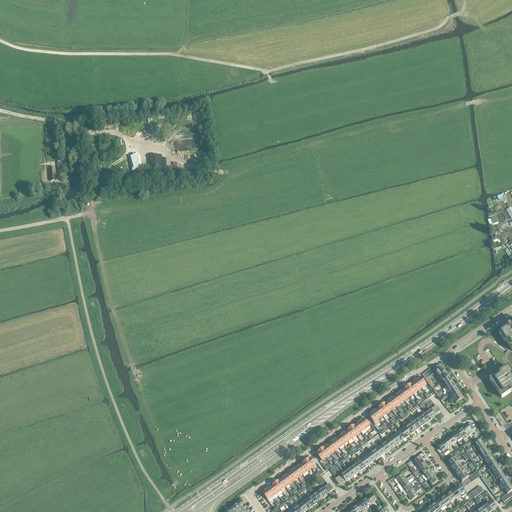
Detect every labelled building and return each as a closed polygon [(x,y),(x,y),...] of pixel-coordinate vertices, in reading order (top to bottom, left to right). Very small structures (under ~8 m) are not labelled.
[(151,132),(155,138),(160,134),(155,129),(151,132)] [(163,164),(163,154),(138,154),(138,166),(144,166),(144,164),(163,164)] [(496,217),(488,220),(491,227),(498,224),(496,217)] [(511,326),(511,327),(510,324),(505,327),(506,329),(499,333),(503,339),(504,338),(507,342),(511,350),(511,325),(511,326)] [(511,350),(509,351),(508,353),(506,355),(502,358),(507,366),(511,372),(511,350)] [(440,365),(436,368),(437,371),(436,372),(439,377),(446,372),(443,367),(441,368),(440,365)] [(503,371),(499,373),(490,379),(493,385),(494,384),(497,388),(496,388),(496,389),(497,388),(500,392),(498,393),(502,398),(511,390),(511,372),(511,373),(507,366),(502,369),(503,371)] [(439,377),(442,382),(450,377),(446,372),(439,377)] [(421,377),(416,380),(422,388),(427,385),(421,377)] [(446,387),(453,382),(450,377),(442,382),(446,387)] [(422,388),(416,380),(412,384),(418,391),(422,388)] [(449,393),(457,388),(453,382),(446,387),(449,393)] [(418,391),(412,384),(408,387),(413,395),(418,391)] [(413,395),(408,387),(403,390),(409,398),(413,395)] [(453,398),(460,393),(457,388),(449,393),(453,398)] [(409,398),(403,390),(399,393),(405,401),(409,398)] [(405,401),(399,393),(395,396),(400,404),(405,401)] [(464,398),(460,393),(453,398),(456,403),(464,398)] [(400,404),(395,396),(390,399),(396,407),(400,404)] [(396,407),(390,399),(386,402),(392,410),(396,407)] [(392,410),(386,402),(382,406),(387,413),(392,410)] [(387,413),(382,406),(377,409),(383,417),(387,413)] [(383,417),(377,409),(373,412),(379,420),(383,417)] [(433,413),(431,410),(426,413),(431,420),(436,416),(435,415),(433,413)] [(379,420),(373,412),(368,415),(374,423),(379,420)] [(421,417),(426,424),(431,420),(426,413),(421,417)] [(421,427),(426,424),(421,417),(416,420),(421,427)] [(370,426),(364,418),(360,422),(365,430),(370,426)] [(416,431),(421,427),(416,420),(411,424),(416,431)] [(365,430),(360,422),(355,425),(361,433),(365,430)] [(469,432),(475,428),(473,427),(472,425),(470,423),(462,428),(467,434),(468,436),(471,434),(469,432)] [(411,424),(406,428),(411,435),(416,431),(411,424)] [(361,433),(355,425),(351,428),(357,436),(361,433)] [(406,438),(411,435),(406,428),(405,427),(400,430),(401,431),(406,438)] [(357,436),(351,428),(347,431),(352,439),(357,436)] [(462,438),(467,434),(462,428),(458,432),(462,438)] [(352,439),(347,431),(342,434),(348,442),(352,439)] [(396,435),(401,442),(406,438),(401,431),(396,435)] [(457,441),(462,438),(458,432),(453,436),(457,441)] [(348,442),(342,434),(338,437),(344,445),(348,442)] [(396,435),(391,439),(396,446),(401,442),(396,435)] [(457,441),(453,436),(448,439),(452,445),(457,441)] [(344,445),(338,437),(334,441),(339,448),(344,445)] [(391,449),(396,446),(391,439),(386,442),(391,449)] [(447,448),(452,445),(448,439),(443,443),(447,448)] [(472,446),(475,451),(484,445),(480,440),(472,446)] [(339,448),(334,441),(329,444),(335,452),(339,448)] [(386,453),(391,449),(386,442),(381,446),(386,453)] [(447,448),(443,443),(438,446),(444,454),(449,451),(447,448)] [(335,452),(329,444),(325,447),(331,455),(335,452)] [(484,445),(475,451),(479,456),(487,450),(484,445)] [(376,450),(381,457),(386,453),(381,446),(376,450)] [(331,455),(325,447),(321,450),(326,458),(331,455)] [(376,460),(381,457),(376,450),(375,449),(370,452),(371,453),(376,460)] [(326,458),(321,450),(316,453),(322,461),(326,458)] [(490,455),(487,450),(479,456),(482,461),(485,459),(490,455)] [(371,464),(376,460),(371,453),(366,457),(371,464)] [(485,459),(488,464),(494,460),(490,455),(485,459)] [(365,456),(360,459),(366,468),(371,464),(366,457),(365,456)] [(413,461),(420,470),(426,465),(422,460),(420,456),(413,461)] [(448,463),(451,468),(459,463),(455,457),(448,463)] [(316,466),(310,458),(306,461),(311,469),(316,466)] [(366,468),(360,459),(359,458),(354,462),(356,464),(361,471),(366,468)] [(497,465),(494,460),(488,464),(491,469),(497,465)] [(311,469),(306,461),(301,464),(307,472),(311,469)] [(455,473),(462,467),(459,463),(451,468),(455,473)] [(307,472),(301,464),(297,467),(303,475),(307,472)] [(346,482),(351,479),(346,472),(344,473),(338,464),(335,467),(336,469),(338,471),(340,474),(341,476),(343,478),(345,481),(346,482)] [(351,468),(356,475),(361,471),(356,464),(351,468)] [(424,475),(430,470),(426,465),(420,470),(424,475)] [(500,470),(497,465),(491,469),(495,474),(500,470)] [(458,478),(466,472),(468,471),(464,466),(462,467),(455,473),(458,478)] [(303,475),(297,467),(293,471),(298,478),(303,475)] [(351,479),(356,475),(351,468),(346,472),(351,479)] [(434,476),(430,470),(424,475),(427,481),(434,476)] [(495,474),(498,479),(503,475),(500,470),(495,474)] [(298,478),(293,471),(288,474),(294,482),(298,478)] [(463,481),(466,480),(468,478),(469,477),(466,472),(458,478),(462,482),(463,481)] [(294,482),(288,474),(284,477),(290,485),(294,482)] [(395,479),(399,484),(406,480),(402,474),(395,479)] [(501,484),(507,480),(503,475),(498,479),(501,484)] [(438,481),(434,476),(427,481),(431,486),(438,481)] [(290,485),(284,477),(280,480),(285,488),(290,485)] [(285,488),(280,480),(275,483),(281,491),(285,488)] [(399,484),(403,490),(410,485),(406,480),(399,484)] [(501,484),(504,489),(510,486),(507,480),(501,484)] [(281,491),(275,483),(271,486),(277,494),(281,491)] [(407,495),(418,487),(416,485),(412,488),(410,485),(403,490),(407,495)] [(455,489),(460,496),(462,498),(467,494),(460,485),(455,489)] [(277,494),(271,486),(267,489),(272,497),(277,494)] [(511,491),(511,488),(510,486),(504,489),(508,494),(501,499),(504,503),(511,496),(511,492),(511,491)] [(418,487),(407,495),(411,501),(418,496),(416,493),(420,490),(418,487)] [(318,492),(323,499),(328,495),(327,494),(326,492),(323,488),(318,492)] [(272,497),(267,489),(262,493),(268,501),(272,497)] [(460,496),(455,489),(450,492),(455,499),(460,496)] [(318,503),(323,499),(318,492),(313,496),(318,503)] [(450,503),(455,499),(450,492),(445,496),(450,503)] [(372,494),(367,498),(371,504),(376,500),(372,494)] [(313,506),(318,503),(313,496),(308,499),(313,506)] [(450,503),(445,496),(440,499),(446,506),(447,508),(452,505),(450,503)] [(367,498),(362,502),(366,507),(371,504),(367,498)] [(308,510),(313,506),(308,499),(303,503),(308,510)] [(441,510),(446,506),(440,499),(436,503),(441,510)] [(487,504),(492,511),(497,508),(492,501),(487,504)] [(227,511),(249,511),(242,502),(227,511)] [(357,505),(362,511),(364,511),(368,510),(366,507),(362,502),(357,505)] [(298,506),(302,511),(305,511),(308,510),(303,503),(298,506)] [(441,510),(436,503),(431,506),(434,511),(442,511),(441,510)]
